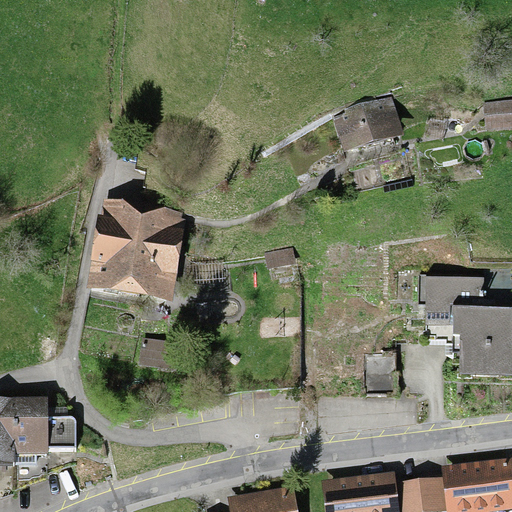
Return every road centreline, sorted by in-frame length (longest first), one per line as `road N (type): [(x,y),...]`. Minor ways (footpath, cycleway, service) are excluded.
road 1 (residential): [(99,201),(215,223),(253,214),(350,164)]
road 2 (residential): [(511,432),(250,465)]
road 3 (residential): [(67,377),(87,416),(109,432),(141,439),(223,435),(246,447),(250,465)]
road 4 (residential): [(99,201),(67,377)]
road 5 (track): [(118,0),(104,172)]
road 6 (residential): [(250,465),(88,511)]
